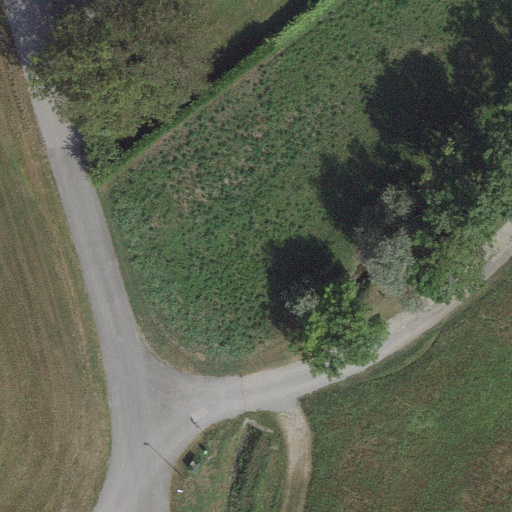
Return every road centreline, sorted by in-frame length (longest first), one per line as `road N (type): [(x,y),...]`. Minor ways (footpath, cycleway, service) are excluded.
road 1 (unclassified): [(15,0),(109,322),(143,511)]
road 2 (track): [(511,234),(446,294),(364,349),(186,411),(117,511)]
